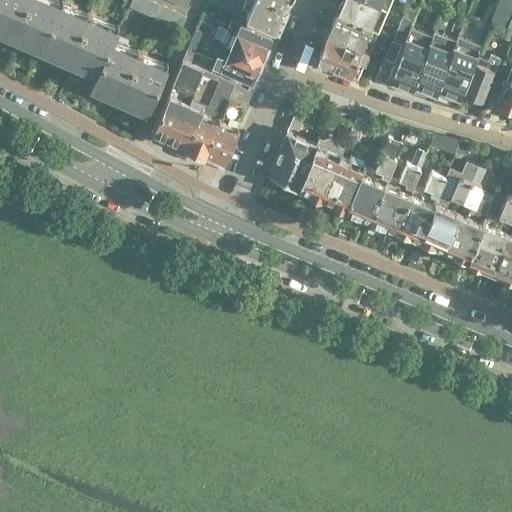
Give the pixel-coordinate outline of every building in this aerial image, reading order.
[(59,4),(49,0),(0,0),(0,29),(40,47),(59,4)] [(131,0),(130,4),(181,27),(187,15),(152,0),(131,0)] [(222,0),(220,5),(247,17),(276,29),(286,6),(270,0),(222,0)] [(386,8),(366,0),(342,0),(342,2),(340,3),(338,8),(339,11),(337,14),(376,31),(386,8)] [(366,0),(386,8),(389,0),(366,0)] [(115,29),(59,4),(40,47),(96,72),(109,42),(115,29)] [(230,19),(221,41),(261,58),(262,56),(265,54),(267,50),(266,45),(270,36),(244,25),(247,17),(220,5),(217,12),(232,18),(231,19),(230,19)] [(402,16),(411,19),(415,10),(406,6),(402,16)] [(326,35),(367,52),(376,31),(337,14),(335,14),(326,35)] [(411,19),(402,16),(395,32),(404,35),(411,19)] [(404,84),(410,87),(431,34),(409,25),(387,82),(402,89),(404,84)] [(428,89),(434,91),(455,38),(433,30),(431,34),(410,87),(426,93),(428,89)] [(452,93),(459,96),(480,43),(457,34),(455,38),(434,91),(450,97),(452,93)] [(367,52),(326,35),(317,55),(319,62),(356,77),(367,52)] [(384,57),(393,60),(401,41),(393,38),(384,57)] [(185,49),(181,59),(248,88),(247,87),(250,81),(251,82),(255,71),(259,70),(261,65),(260,60),(261,58),(221,41),(213,61),(185,49)] [(96,72),(90,85),(146,110),(165,67),(109,42),(96,72)] [(476,56),(461,93),(481,101),(499,57),(489,53),(487,59),(476,55),(476,56)] [(375,79),(385,83),(393,63),(383,58),(375,79)] [(175,71),(149,133),(161,138),(163,134),(221,159),(240,116),(246,102),(242,100),(247,87),(181,59),(175,71)] [(497,109),(509,114),(511,105),(511,71),(509,79),(505,78),(494,105),(498,107),(497,109)] [(289,124),(298,128),(305,112),(296,109),(289,124)] [(328,116),(337,118),(340,110),(331,109),(328,116)] [(349,134),(359,138),(369,116),(357,113),(349,134)] [(296,187),(315,143),(285,131),(267,174),(282,180),(284,185),(290,188),(294,186),(296,187)] [(435,132),(430,142),(445,149),(454,152),(455,150),(460,138),(435,132)] [(315,143),(296,187),(309,192),(310,195),(311,196),(314,198),(317,196),(320,196),(321,196),(339,154),(343,145),(340,144),(334,136),(324,137),(319,135),(315,143)] [(363,163),(344,207),(346,208),(348,212),(354,214),(359,213),(369,217),(388,173),(395,157),(401,141),(388,136),(375,168),(363,163)] [(460,138),(455,150),(463,154),(469,140),(460,138)] [(348,157),(339,154),(321,196),(332,202),(332,204),(334,206),(338,208),(343,206),(344,207),(363,163),(364,158),(350,153),(348,157)] [(412,182),(393,227),(394,228),(396,232),(402,234),(407,233),(418,237),(437,193),(442,179),(444,175),(445,175),(449,165),(451,161),(443,157),(437,170),(431,168),(423,187),(412,182)] [(437,193),(418,237),(421,238),(421,242),(427,244),(431,242),(441,247),(470,179),(476,163),(466,158),(461,170),(449,165),(445,175),(444,175),(442,179),(437,193)] [(383,223),(393,227),(412,182),(419,166),(404,160),(398,177),(388,173),(369,217),(370,218),(371,222),(378,224),(383,223)] [(486,167),(476,163),(470,179),(480,183),(486,167)] [(470,179),(441,247),(452,251),(452,254),(461,258),(463,255),(466,257),(485,213),(493,192),(481,187),(480,183),(470,179)] [(498,212),(509,218),(511,210),(511,189),(510,194),(506,192),(498,212)] [(485,213),(466,257),(468,257),(470,262),(475,265),(481,263),(489,267),(505,229),(509,218),(498,212),(496,217),(485,213)] [(511,232),(505,229),(489,267),(501,272),(502,276),(507,279),(511,277),(511,232)]
